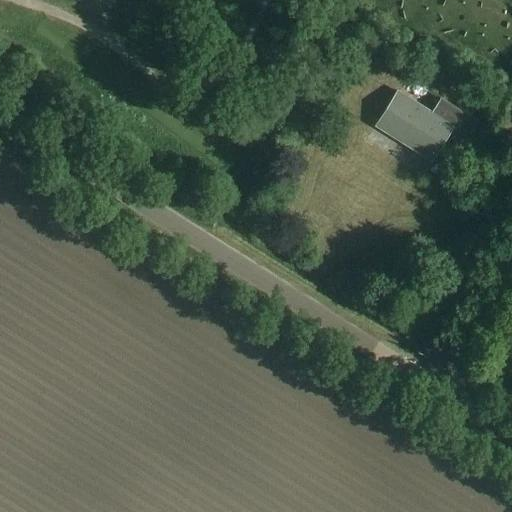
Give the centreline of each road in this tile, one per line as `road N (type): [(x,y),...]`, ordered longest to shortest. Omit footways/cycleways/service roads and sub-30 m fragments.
road 1 (tertiary): [(431,386),(0,116)]
road 2 (unclassified): [(431,386),(511,259)]
